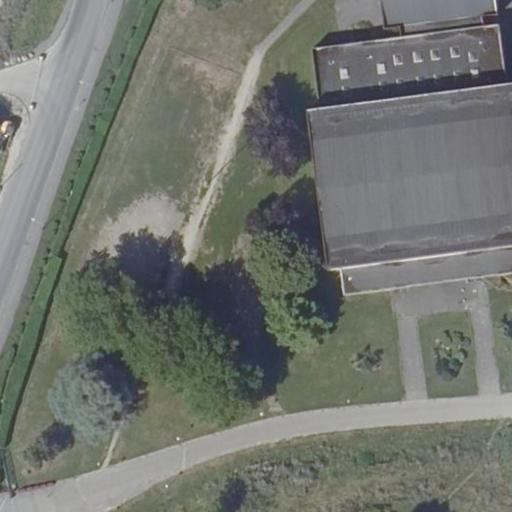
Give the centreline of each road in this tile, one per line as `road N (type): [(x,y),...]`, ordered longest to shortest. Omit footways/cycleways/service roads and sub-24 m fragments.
road 1 (track): [(303,424),(232,241),(249,193),(313,177)]
road 2 (residential): [(91,0),(0,272)]
